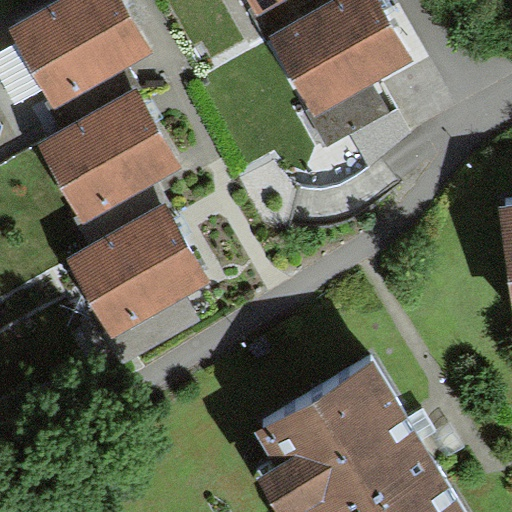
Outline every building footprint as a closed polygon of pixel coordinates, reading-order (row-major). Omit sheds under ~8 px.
[(47,95),(58,115),(137,71),(127,54),(157,37),(135,0),(26,0),(7,10),(53,91),(47,95)] [(246,0),(255,16),(274,6),(285,26),(331,0),(246,0)] [(380,0),(331,0),(285,26),(270,34),(315,113),(306,118),(323,148),(398,106),(381,77),(414,58),(380,0)] [(74,210),(87,234),(170,188),(158,165),(182,152),(137,71),(58,115),(35,127),(80,207),(74,210)] [(511,179),(502,181),(511,245),(511,179)] [(70,244),(113,320),(106,324),(125,356),(203,312),(187,283),(214,267),(170,188),(87,234),(70,244)] [(482,511),(377,332),(256,402),(276,435),(260,444),(286,489),(303,479),(322,511),(482,511)]
